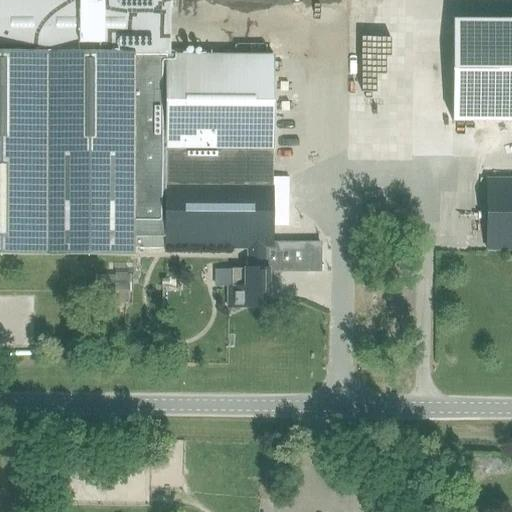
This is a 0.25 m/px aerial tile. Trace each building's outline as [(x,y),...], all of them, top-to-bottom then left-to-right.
[(0,0),(0,56),(167,57),(167,58),(170,58),(170,0),(0,0)] [(210,0),(210,16),(281,17),(281,7),(302,8),(301,0),(210,0)] [(188,12),(172,16),(175,27),(190,23),(188,12)] [(511,22),(501,22),(500,123),(511,122),(511,22)] [(0,250),(133,251),(133,249),(165,249),(248,249),(266,250),(272,250),(273,59),(170,58),(167,58),(167,57),(0,56),(0,250)] [(511,179),(487,180),(487,251),(511,250),(511,179)] [(304,243),(304,271),(320,272),(320,244),(304,243)] [(227,289),(227,307),(228,307),(228,308),(244,308),(269,309),(269,269),(265,269),(266,250),(248,249),(247,269),(232,269),(232,270),(232,288),(228,288),(228,289),(227,289)]
